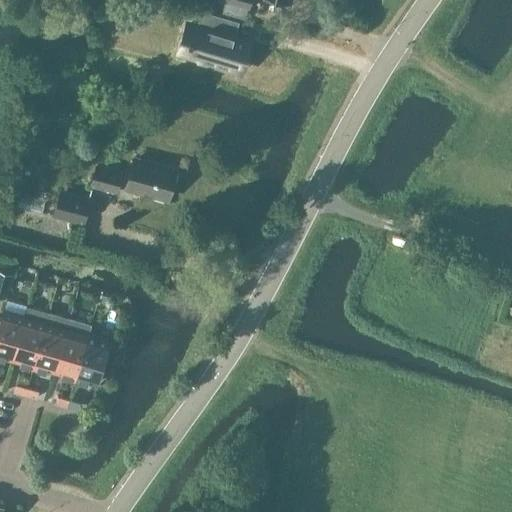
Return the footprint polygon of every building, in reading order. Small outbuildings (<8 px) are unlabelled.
[(217,0),(218,0),(248,9),(250,0),(279,0),(289,2),(289,0),(217,0)] [(187,63),(240,81),(251,50),(229,43),(235,28),(208,19),(203,34),(197,33),(187,63)] [(54,95),(58,74),(31,68),(26,89),(54,95)] [(158,167),(132,160),(129,173),(96,164),(91,186),(116,192),(117,186),(168,200),(176,168),(159,163),(158,167)] [(85,226),(87,216),(92,198),(60,190),(52,217),(85,226)] [(0,296),(5,298),(11,275),(0,271),(0,296)] [(100,296),(97,304),(103,306),(105,297),(100,296)] [(4,309),(0,322),(0,357),(5,359),(11,361),(13,361),(14,357),(28,306),(27,306),(25,315),(4,309)] [(14,357),(13,361),(20,363),(33,367),(49,312),(28,306),(14,357)] [(49,312),(33,367),(46,371),(54,373),(55,369),(70,318),(49,312)] [(55,369),(54,373),(62,375),(75,379),(90,324),(70,318),(55,369)] [(90,324),(75,379),(88,383),(96,385),(98,381),(110,339),(89,333),(91,324),(90,324)] [(25,395),(27,387),(16,384),(14,391),(25,395)] [(27,387),(25,395),(37,398),(39,391),(27,387)] [(67,407),(69,399),(58,396),(56,403),(67,407)] [(69,399),(67,407),(78,410),(80,402),(69,399)]
